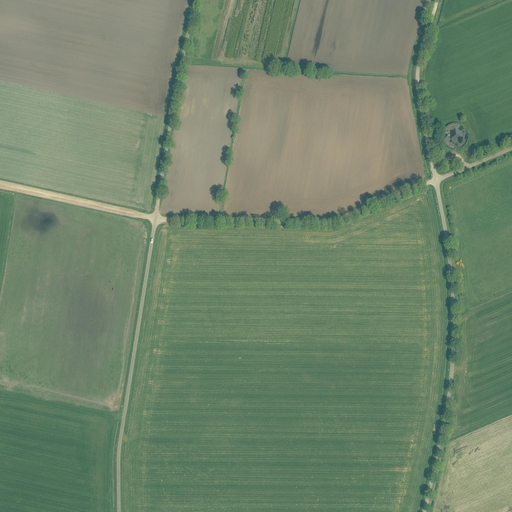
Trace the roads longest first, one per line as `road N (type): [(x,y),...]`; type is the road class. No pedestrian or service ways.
road 1 (track): [(0,184),(155,219),(323,223),(435,181),(416,78),(436,0)]
road 2 (unclassified): [(118,511),(120,437),(195,0)]
road 3 (unclassified): [(424,511),(453,343),(435,181),(511,148)]
